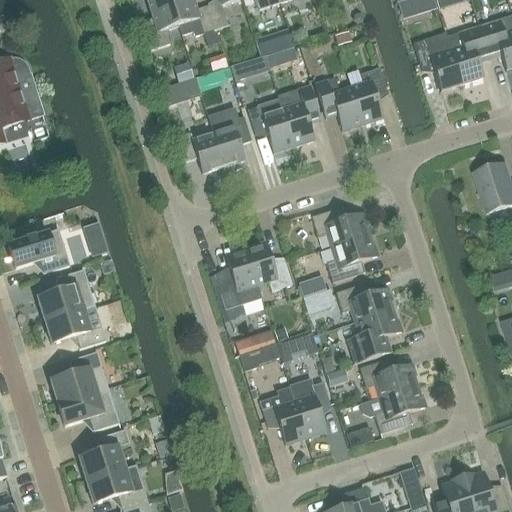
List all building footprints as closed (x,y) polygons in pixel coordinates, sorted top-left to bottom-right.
[(168,31),(178,28),(168,0),(145,0),(154,25),(142,29),(150,53),(162,49),(169,46),(168,31)] [(203,36),(215,32),(208,8),(196,12),(192,0),(168,0),(178,28),(179,28),(181,38),(193,34),(195,39),(203,37),(203,36)] [(208,8),(215,32),(228,28),(221,8),(242,2),(241,0),(217,0),(219,4),(208,8)] [(263,0),(267,10),(279,6),(277,0),(241,0),(242,2),(247,0),(263,0)] [(478,29),(486,52),(497,49),(505,74),(511,71),(511,31),(503,35),(499,23),(478,29)] [(474,56),(486,52),(478,29),(446,39),(450,51),(446,53),(457,89),(482,81),(474,56)] [(440,95),(457,89),(446,53),(429,58),(424,42),(412,46),(421,74),(432,70),(440,95)] [(11,62),(11,61),(0,63),(0,148),(7,146),(3,131),(43,118),(31,78),(30,78),(28,70),(26,67),(23,64),(19,62),(15,61),(11,62)] [(350,90),(362,127),(383,121),(375,98),(386,94),(386,96),(387,95),(379,70),(359,77),(361,86),(350,90)] [(341,134),(362,127),(350,90),(339,93),(334,80),(314,87),(323,116),(324,115),(323,114),(334,111),(341,134)] [(299,92),(277,99),(279,103),(293,149),(314,143),(307,120),(318,116),(318,117),(319,117),(311,92),(300,96),(299,92)] [(273,156),(293,149),(279,103),(267,106),(247,113),(254,138),(255,137),(255,136),(265,133),(273,156)] [(212,136),(223,170),(244,163),(239,147),(251,143),(243,119),(231,123),(233,130),(212,136)] [(202,176),(223,170),(212,136),(192,142),(190,136),(177,140),(185,164),(197,161),(202,176)] [(473,176),(486,216),(511,208),(511,189),(505,166),(473,176)] [(41,170),(14,179),(19,192),(46,183),(41,170)] [(330,250),(371,237),(364,215),(338,223),(335,212),(311,220),(317,240),(326,237),(330,250)] [(58,232),(8,248),(15,271),(39,264),(43,277),(69,269),(58,232)] [(377,259),(371,237),(330,250),(334,262),(325,265),(332,286),(356,278),(352,267),(377,259)] [(245,251),(257,288),(268,285),(271,294),(291,287),(283,262),(283,263),(283,264),(272,267),(265,244),(245,251)] [(261,301),(257,288),(245,251),(242,252),(240,248),(223,253),(225,257),(224,257),(231,281),(217,285),(216,283),(215,283),(224,313),(261,301)] [(44,324),(94,308),(83,273),(57,281),(61,294),(37,301),(44,324)] [(350,312),(354,325),(394,313),(387,291),(362,299),(359,288),(335,295),(341,315),(350,312)] [(94,309),(94,308),(44,324),(51,347),(75,339),(79,352),(105,344),(101,331),(90,334),(83,313),(94,309)] [(394,313),(354,325),(358,338),(346,342),(354,368),(392,356),(386,339),(401,334),(394,313)] [(511,321),(500,325),(510,356),(511,355),(511,321)] [(331,343),(345,342),(345,327),(330,328),(331,343)] [(256,334),(236,338),(239,352),(259,348),(256,334)] [(275,357),(271,345),(253,350),(258,363),(275,357)] [(50,384),(57,407),(107,391),(96,355),(70,363),(74,377),(50,384)] [(378,401),(418,388),(411,366),(386,374),(383,363),(358,370),(365,391),(374,388),(378,401)] [(347,370),(328,376),(332,389),(351,383),(347,370)] [(293,404),(305,441),(326,435),(318,412),(329,408),(330,409),(322,384),(312,387),(311,381),(289,388),(294,403),(293,404)] [(425,410),(418,388),(378,401),(359,407),(363,417),(370,420),(374,419),(379,437),(403,429),(400,417),(425,410)] [(107,391),(57,407),(64,429),(88,422),(92,435),(118,427),(107,391)] [(285,448),(305,441),(293,404),(282,407),(279,398),(258,405),(266,430),(267,429),(267,428),(277,425),(285,448)] [(78,462),(85,485),(125,472),(118,450),(129,446),(124,433),(98,441),(102,454),(78,462)] [(125,472),(85,485),(92,507),(116,499),(120,511),(121,511),(147,504),(143,491),(132,494),(125,472)] [(461,479),(471,511),(508,511),(502,488),(489,492),(484,475),(472,479),(471,476),(461,479)] [(471,511),(461,479),(451,482),(452,485),(440,489),(446,506),(433,510),(433,511),(471,511)] [(382,511),(380,506),(369,509),(363,490),(338,498),(338,499),(339,498),(342,509),(333,511),(382,511)]
